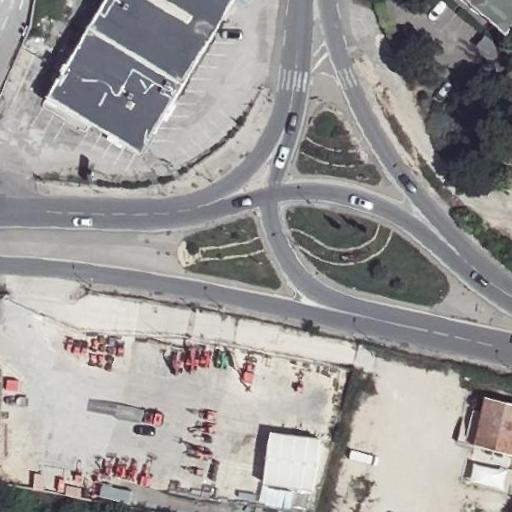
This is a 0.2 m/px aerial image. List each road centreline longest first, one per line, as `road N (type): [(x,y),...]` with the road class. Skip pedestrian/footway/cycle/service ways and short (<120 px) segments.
road 1 (primary): [(0,269),(107,275),(403,332)]
road 2 (secondary): [(507,293),(375,138),(348,82),(328,0)]
road 3 (primary): [(507,293),(396,213),(346,194),(301,189),(268,197)]
road 4 (secondary): [(268,197),(284,254),(302,281),(403,332)]
road 5 (primary): [(175,212),(0,213)]
road 6 (secondary): [(290,104),(259,156),(228,185),(175,212)]
